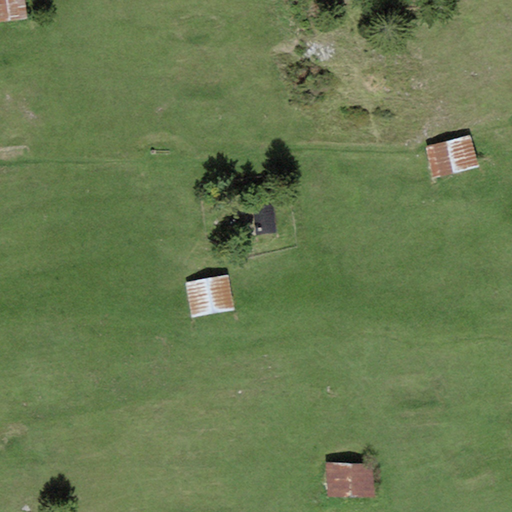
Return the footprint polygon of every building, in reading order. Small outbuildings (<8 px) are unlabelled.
[(25,0),(0,0),(0,22),(28,19),(25,0)] [(471,136),(425,148),(433,179),(479,167),(471,136)] [(273,205),(251,209),(256,237),(278,233),(273,205)] [(228,276),(185,284),(191,318),(234,311),(228,276)] [(374,463),(326,464),(327,499),(375,497),(374,463)]
